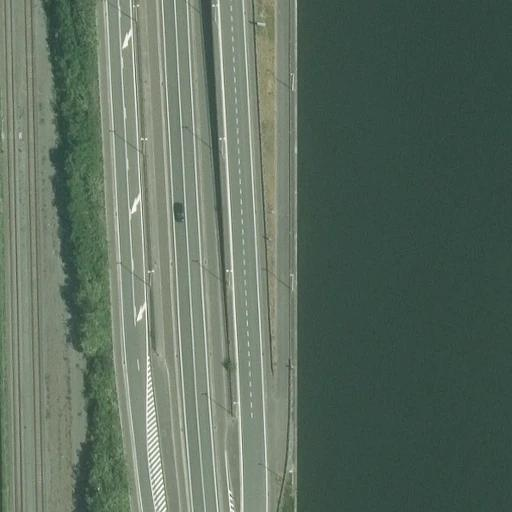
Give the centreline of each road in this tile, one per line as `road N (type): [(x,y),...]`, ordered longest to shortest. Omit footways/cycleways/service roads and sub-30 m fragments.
road 1 (secondary): [(205,511),(174,0)]
road 2 (secondary): [(118,0),(148,511)]
road 3 (secondary): [(256,511),(230,0)]
